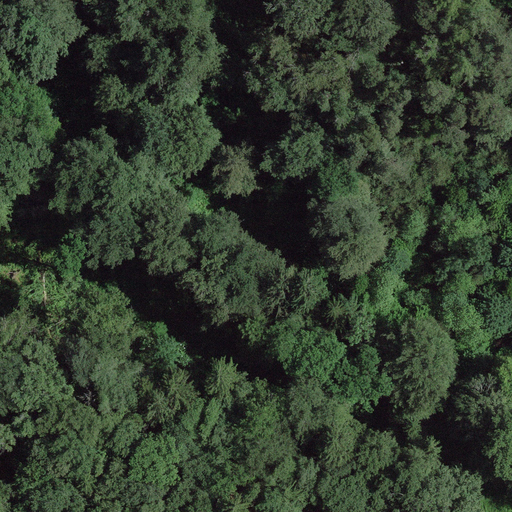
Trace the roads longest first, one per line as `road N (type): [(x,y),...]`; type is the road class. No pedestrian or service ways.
road 1 (track): [(511,350),(476,339),(445,359),(416,397),(389,395),(277,364),(134,279),(0,234)]
road 2 (track): [(476,339),(290,243),(196,175),(168,63),(167,0)]
road 3 (track): [(196,175),(120,154),(25,55),(32,0)]
